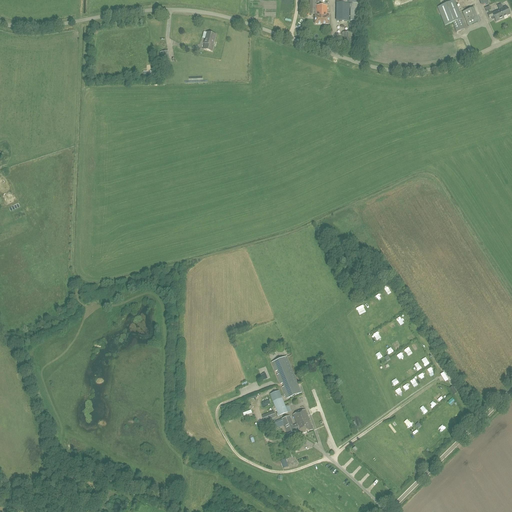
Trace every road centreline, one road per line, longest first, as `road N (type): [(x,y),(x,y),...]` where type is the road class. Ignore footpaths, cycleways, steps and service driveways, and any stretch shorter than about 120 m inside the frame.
road 1 (unclassified): [(0,22),(40,27),(148,9),(199,11),(405,71),(452,64),(511,38)]
road 2 (unclassified): [(388,511),(511,389)]
